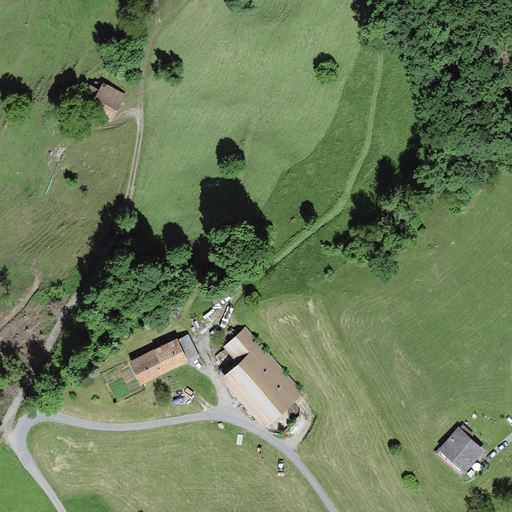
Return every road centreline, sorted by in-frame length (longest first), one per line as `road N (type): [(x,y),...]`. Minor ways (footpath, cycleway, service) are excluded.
road 1 (residential): [(62,511),(19,443),(23,425),(39,416),(104,427),(210,417),(244,423),(287,450),(333,511)]
road 2 (track): [(150,33),(135,168),(119,230),(85,301),(13,405),(7,431),(19,443)]
